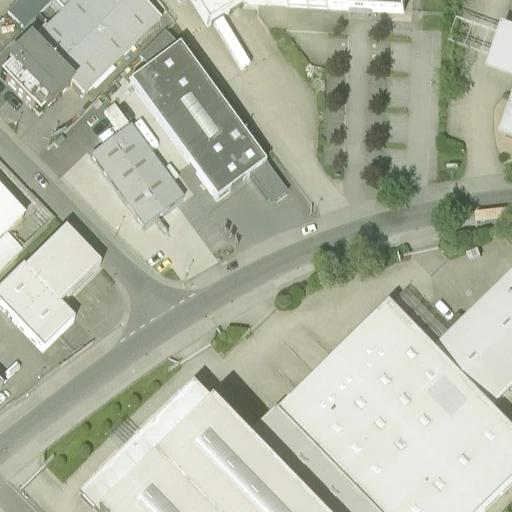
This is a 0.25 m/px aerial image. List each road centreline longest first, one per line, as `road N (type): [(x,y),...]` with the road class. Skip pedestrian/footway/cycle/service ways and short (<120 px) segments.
road 1 (unclassified): [(168,321),(259,266),(389,225),(511,205)]
road 2 (unclassified): [(168,321),(0,144)]
road 3 (unclassified): [(0,446),(168,321)]
